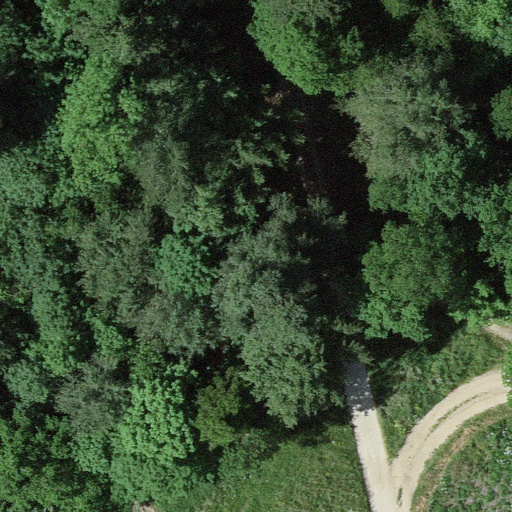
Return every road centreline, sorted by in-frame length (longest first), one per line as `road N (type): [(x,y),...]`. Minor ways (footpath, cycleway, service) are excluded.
road 1 (track): [(278,0),(343,297),(441,282),(511,325)]
road 2 (track): [(386,511),(343,297)]
